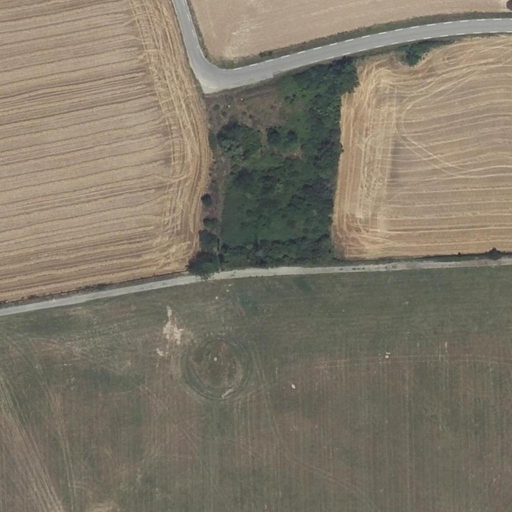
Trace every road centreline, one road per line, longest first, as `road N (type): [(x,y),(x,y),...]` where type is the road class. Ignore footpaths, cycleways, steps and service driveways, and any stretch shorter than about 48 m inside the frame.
road 1 (unclassified): [(0,313),(214,275),(511,259)]
road 2 (unclassified): [(511,25),(432,29),(223,78),(202,71),(177,0)]
